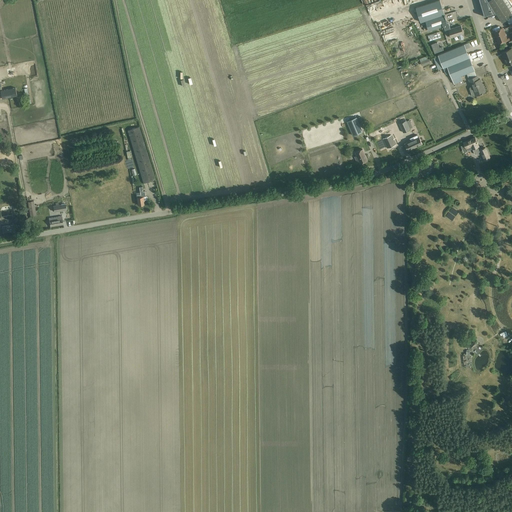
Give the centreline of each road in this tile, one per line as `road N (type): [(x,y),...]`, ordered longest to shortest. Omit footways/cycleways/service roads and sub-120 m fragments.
road 1 (unclassified): [(31,235),(357,181),(511,115)]
road 2 (track): [(404,511),(414,184)]
road 3 (unclassified): [(31,235),(7,109)]
road 4 (unclassified): [(511,115),(467,0)]
